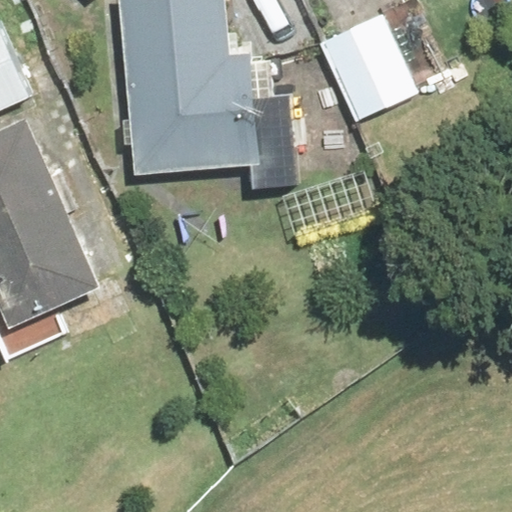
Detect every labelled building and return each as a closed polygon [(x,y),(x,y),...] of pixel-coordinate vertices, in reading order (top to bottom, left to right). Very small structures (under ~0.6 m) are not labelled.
[(223,0),(121,0),(126,182),(289,179),(286,49),(224,51),(223,0)] [(4,8),(0,9),(0,109),(41,92),(4,8)] [(371,22),(322,48),(359,116),(407,90),(371,22)] [(24,111),(0,121),(0,313),(8,331),(101,291),(24,111)] [(374,212),(359,170),(276,199),(290,241),(374,212)]
